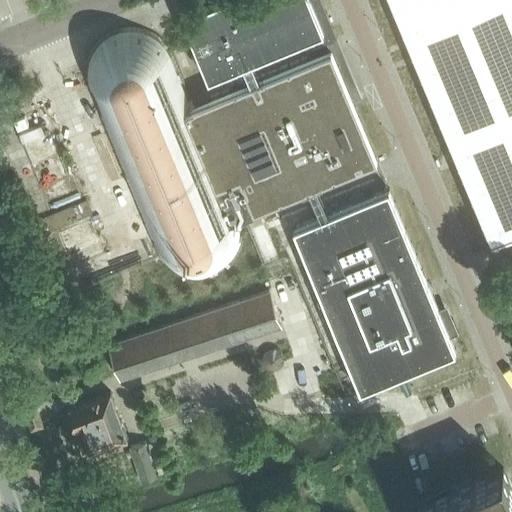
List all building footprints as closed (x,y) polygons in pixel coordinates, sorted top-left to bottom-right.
[(219,0),(184,15),(209,77),(304,39),(308,50),(327,42),(331,50),(341,46),(321,0),(219,0)] [(511,0),(394,0),(396,2),(393,3),(394,5),(397,4),(399,10),(405,24),(402,25),(403,27),(406,26),(411,39),(414,45),(414,46),(411,47),(412,49),(415,48),(417,54),(420,60),(423,68),(420,69),(421,72),(424,70),(432,90),(430,91),(431,94),(433,93),(442,112),(439,114),(440,116),(443,115),(451,135),(448,136),(449,138),(452,137),(457,149),(460,155),(460,157),(457,158),(458,160),(461,159),(465,168),(462,169),(463,171),(466,170),(474,190),(471,191),(472,194),(475,192),(483,212),(480,213),(481,216),(484,215),(490,228),(492,234),(491,235),(492,238),(494,238),(496,237),(495,236),(511,228),(511,0)] [(241,214),(309,185),(317,182),(375,158),(353,104),(362,101),(359,94),(356,87),(348,91),(331,50),(195,106),(173,53),(172,51),(171,47),(169,45),(167,42),(165,40),(162,37),(160,35),(157,33),(153,31),(150,29),(146,28),(142,26),(138,26),(134,25),(130,25),(127,25),(123,26),(118,27),(114,28),(109,31),(106,33),(102,35),(98,39),(95,43),(93,46),(91,49),(89,53),(87,57),(87,60),(86,62),(86,66),(85,70),(85,74),(85,77),(86,79),(87,83),(88,88),(89,89),(90,89),(101,114),(99,115),(101,120),(105,119),(107,123),(103,124),(151,240),(154,239),(156,242),(152,244),(155,250),(157,254),(159,256),(161,260),(164,263),(166,265),(168,267),(172,270),(176,272),(178,273),(182,275),(185,276),(190,277),(194,277),(196,277),(199,277),(203,277),(207,276),(211,275),(215,274),(217,272),(221,270),(224,268),(228,265),(231,262),(233,259),(235,257),(237,253),(238,251),(239,249),(240,246),(241,243),(242,240),(242,237),(243,234),(243,232),(243,228),(242,224),(242,221),(241,218),(238,219),(236,216),(241,214)] [(456,349),(450,335),(451,335),(459,331),(453,318),(445,321),(389,187),(388,188),(329,212),(317,182),(309,185),(322,215),(295,226),(323,294),(325,299),(361,388),(456,349)] [(269,289),(111,341),(122,377),(281,325),(269,289)] [(111,391),(70,406),(87,453),(128,438),(111,391)] [(132,450),(127,452),(129,457),(133,455),(142,480),(157,475),(146,441),(130,446),(132,450)] [(419,503),(423,511),(511,511),(511,487),(506,474),(504,468),(419,503)]
